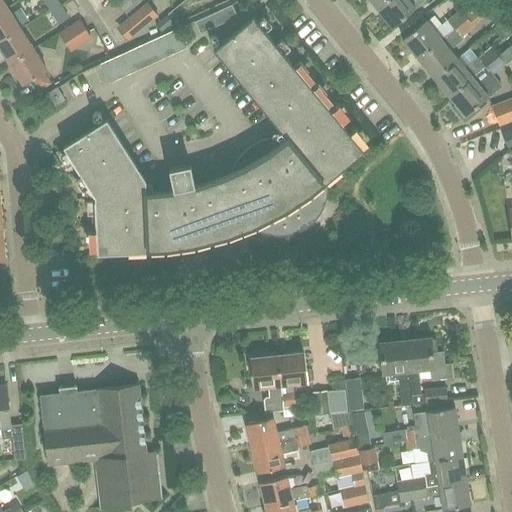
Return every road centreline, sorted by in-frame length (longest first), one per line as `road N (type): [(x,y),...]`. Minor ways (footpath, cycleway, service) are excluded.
road 1 (residential): [(314,0),(438,156),(479,285)]
road 2 (residential): [(185,319),(479,285)]
road 3 (residential): [(29,335),(15,155),(0,123)]
road 4 (residential): [(511,484),(479,285)]
road 5 (residential): [(224,511),(185,319)]
road 6 (residential): [(29,335),(185,319)]
